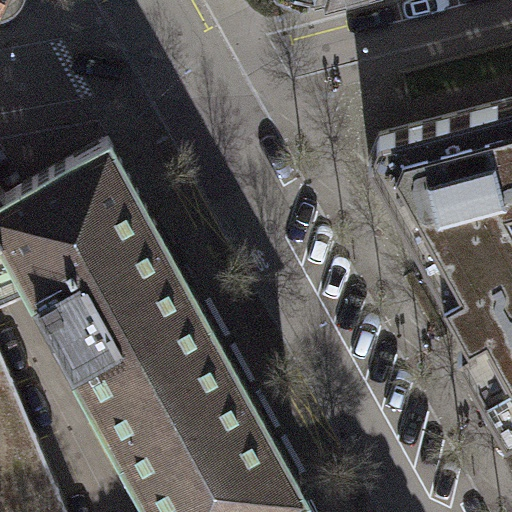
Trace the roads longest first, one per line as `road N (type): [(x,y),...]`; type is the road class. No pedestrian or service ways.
road 1 (residential): [(175,63),(418,511)]
road 2 (residential): [(175,63),(305,53),(509,0)]
road 3 (residential): [(175,63),(0,81)]
